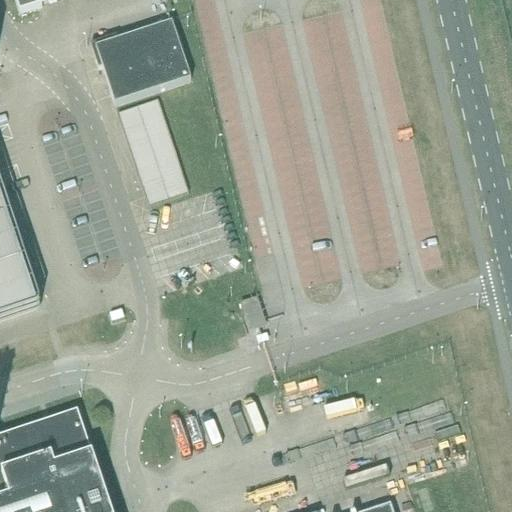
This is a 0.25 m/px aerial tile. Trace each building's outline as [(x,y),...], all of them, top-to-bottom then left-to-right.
[(43,9),(42,8),(39,0),(14,0),(20,17),(43,9)] [(173,27),(166,30),(119,45),(118,39),(91,48),(99,73),(103,72),(115,110),(192,84),(173,27)] [(118,117),(145,199),(149,210),(189,196),(158,103),(118,117)] [(0,322),(37,310),(0,201),(5,199),(1,188),(1,187),(0,184),(0,322)] [(260,317),(263,316),(258,301),(241,307),(246,322),(249,321),(251,328),(263,324),(260,317)] [(0,511),(109,511),(78,416),(0,442),(0,511)]
